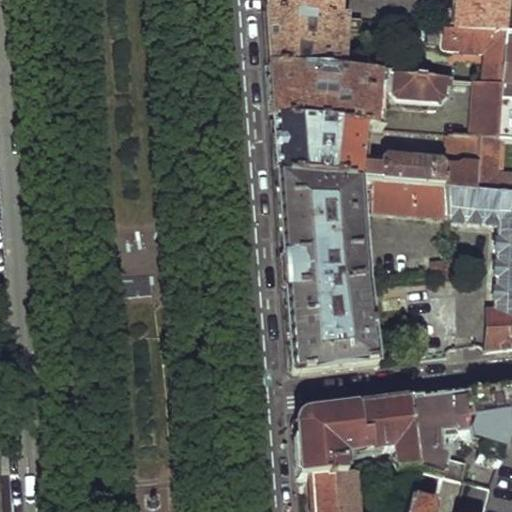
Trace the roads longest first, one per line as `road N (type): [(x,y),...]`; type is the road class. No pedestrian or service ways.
road 1 (primary): [(0,0),(34,511)]
road 2 (primary): [(246,405),(219,0)]
road 3 (residential): [(246,405),(511,370)]
